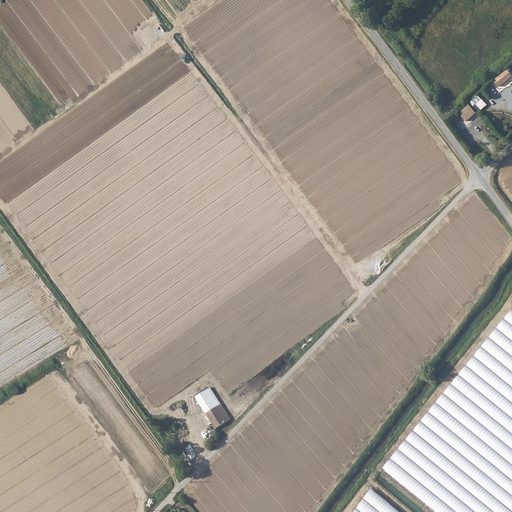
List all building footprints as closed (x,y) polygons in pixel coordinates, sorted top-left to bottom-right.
[(504,71),(498,75),(504,82),(510,77),(504,71)] [(478,95),(471,102),(480,112),(487,105),(478,95)] [(471,112),(467,106),(461,111),(466,116),(471,112)] [(366,261),(368,263),(381,253),(379,250),(366,261)] [(511,511),(511,311),(383,470),(436,511),(511,511)] [(230,419),(210,387),(195,397),(216,429),(230,419)] [(401,511),(371,486),(352,511),(401,511)]
